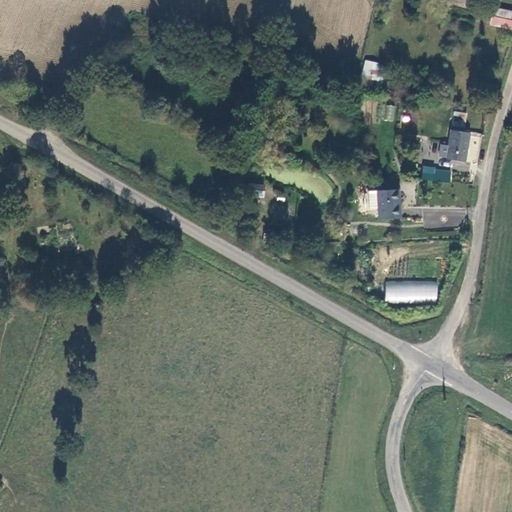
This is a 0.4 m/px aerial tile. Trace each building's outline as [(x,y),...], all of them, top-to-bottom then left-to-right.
[(511,13),(498,9),(494,25),(510,28),(511,19),(511,13)] [(362,76),(382,79),(385,63),(364,60),(362,76)] [(386,105),(384,120),(394,121),(395,106),(386,105)] [(449,147),(447,158),(465,161),(470,133),(452,130),(449,147)] [(440,157),(447,158),(449,147),(442,146),(440,157)] [(433,179),(435,168),(425,167),(423,178),(433,179)] [(444,182),(445,170),(435,168),(433,179),(433,181),(444,182)] [(451,182),(452,171),(445,170),(444,182),(451,182)] [(241,184),(240,194),(263,196),(263,185),(241,184)] [(379,189),(380,217),(400,216),(399,188),(379,189)] [(385,280),(384,302),(437,304),(437,282),(385,280)]
